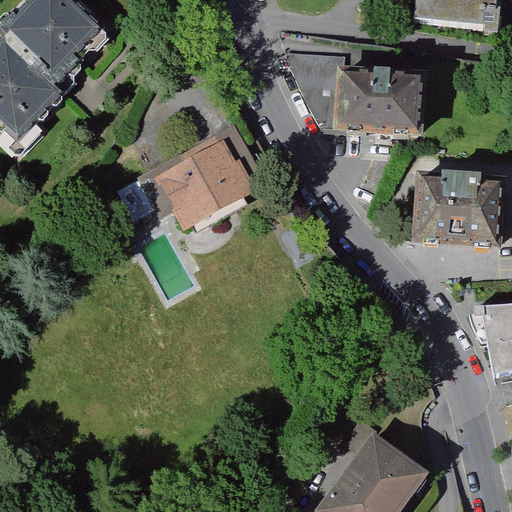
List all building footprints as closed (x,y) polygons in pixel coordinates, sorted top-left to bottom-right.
[(67,0),(53,0),(0,54),(0,129),(18,148),(63,102),(56,95),(109,41),(67,0)] [(408,0),(413,1),(409,37),(480,45),(480,51),(493,52),(496,29),(491,29),(493,12),(498,12),(499,0),(408,0)] [(331,144),(422,151),(428,84),(337,77),(331,144)] [(252,189),(225,137),(122,191),(127,201),(112,209),(122,227),(160,207),(165,215),(179,207),(188,223),(252,189)] [(503,262),(508,187),(483,185),(484,184),(443,181),(443,182),(416,180),(411,255),(503,262)] [(320,255),(303,226),(287,235),(303,264),(320,255)] [(486,322),(495,385),(511,382),(511,313),(486,313),(486,322)] [(321,511),(408,511),(435,476),(378,434),(321,511)]
